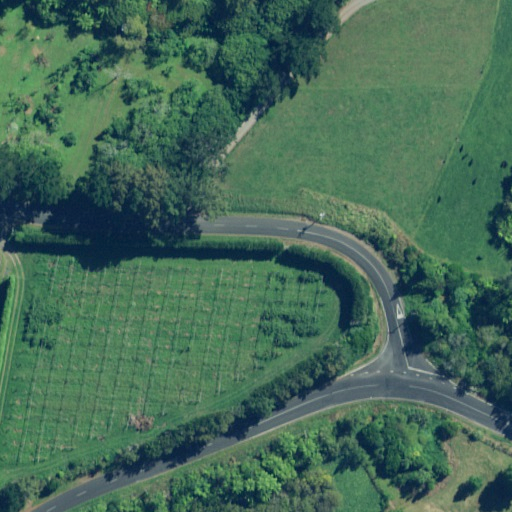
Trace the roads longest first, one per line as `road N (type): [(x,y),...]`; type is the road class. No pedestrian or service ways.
road 1 (residential): [(0,209),(335,238),(368,254),(383,279),(406,385)]
road 2 (unclassified): [(39,511),(330,390),(406,385)]
